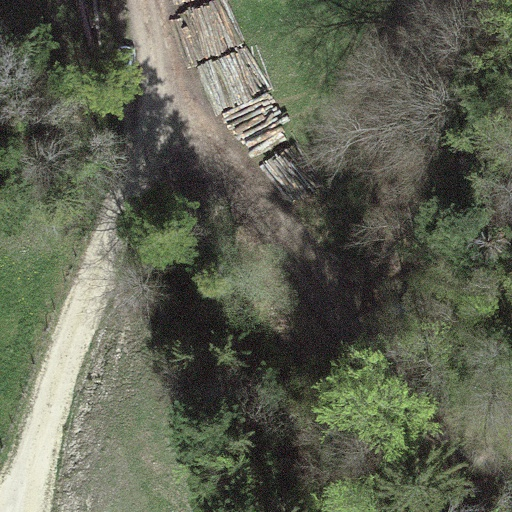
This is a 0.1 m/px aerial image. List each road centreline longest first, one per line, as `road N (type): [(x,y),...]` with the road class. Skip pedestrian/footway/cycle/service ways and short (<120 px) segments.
road 1 (track): [(160,81),(232,152),(380,340),(511,470)]
road 2 (track): [(160,81),(49,407),(29,511)]
